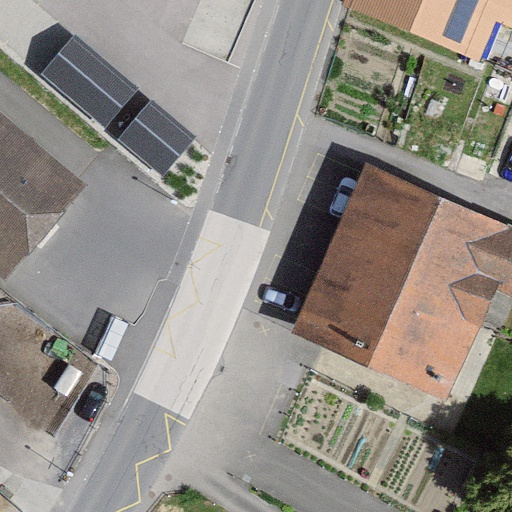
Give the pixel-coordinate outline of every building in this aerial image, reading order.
[(511,31),(511,0),(347,0),(344,9),(481,64),(496,25),(511,31)] [(42,76),(106,130),(141,90),(77,35),(42,76)] [(119,140),(162,178),(197,138),(155,100),(119,140)] [(86,188),(0,115),(0,273),(8,280),(86,188)] [(511,248),(364,182),(292,349),(435,416),(492,298),(511,307),(511,248)]
